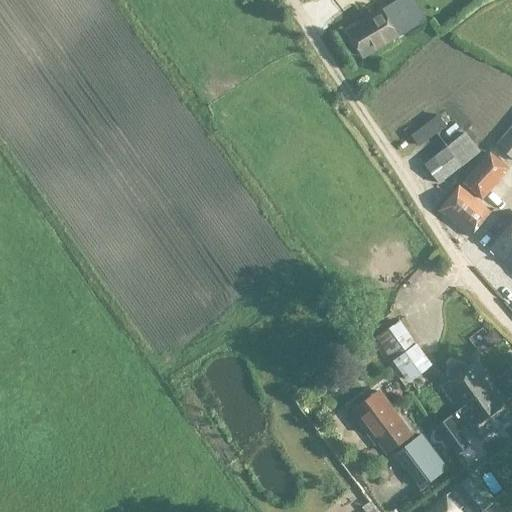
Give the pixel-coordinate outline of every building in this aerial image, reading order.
[(398,30),(392,19),(387,20),(382,12),(348,32),(363,57),(397,37),(395,34),(398,30)] [(476,115),(467,122),(481,139),(490,132),(476,115)] [(438,116),(412,136),(419,146),(445,126),(438,116)] [(511,159),(511,127),(496,146),(511,159)] [(464,133),(446,148),(460,165),(461,166),(479,151),(464,133)] [(439,184),(461,166),(460,165),(446,148),(424,166),(439,184)] [(488,151),(462,182),(481,198),(507,167),(488,151)] [(492,213),(459,185),(438,212),(471,238),(492,213)] [(493,256),(496,253),(511,267),(511,225),(491,249),(492,250),(490,253),(493,256)] [(511,273),(498,278),(508,308),(511,306),(511,273)] [(417,344),(393,362),(408,383),(432,366),(417,344)] [(363,350),(353,357),(361,367),(370,360),(363,350)] [(458,411),(493,384),(476,361),(440,387),(458,411)] [(511,416),(511,409),(493,384),(458,411),(479,440),(511,416)] [(351,411),(376,444),(379,442),(387,453),(396,446),(400,451),(396,454),(408,470),(433,452),(420,435),(411,442),(407,438),(411,435),(378,391),(351,411)] [(454,443),(469,436),(463,422),(448,429),(454,443)] [(470,475),(459,484),(482,511),(483,511),(494,504),(470,475)] [(450,493),(445,496),(427,511),(459,511),(458,511),(463,508),(466,511),(482,511),(459,484),(450,492),(450,493)] [(304,510),(305,511),(329,511),(330,511),(323,500),(304,510)]
